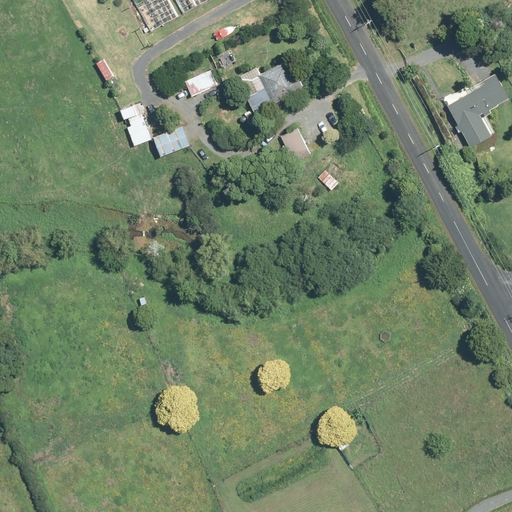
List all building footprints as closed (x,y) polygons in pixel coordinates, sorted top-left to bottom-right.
[(209,0),(133,0),(151,32),(209,0)] [(291,81),(283,63),(260,74),(257,68),(238,77),(255,113),(305,89),(300,77),(291,81)] [(218,85),(211,70),(186,82),(192,97),(218,85)] [(508,100),(496,79),(448,107),(471,147),(491,136),(480,116),(508,100)] [(138,114),(135,105),(120,111),(124,120),(138,114)] [(152,140),(143,117),(131,122),(133,126),(128,127),(135,146),(152,140)] [(191,146),(183,127),(154,138),(161,157),(191,146)] [(311,153),(296,129),(283,137),(299,161),(311,153)] [(215,158),(204,141),(194,147),(204,165),(215,158)] [(340,182),(328,172),(320,180),(333,191),(340,182)]
